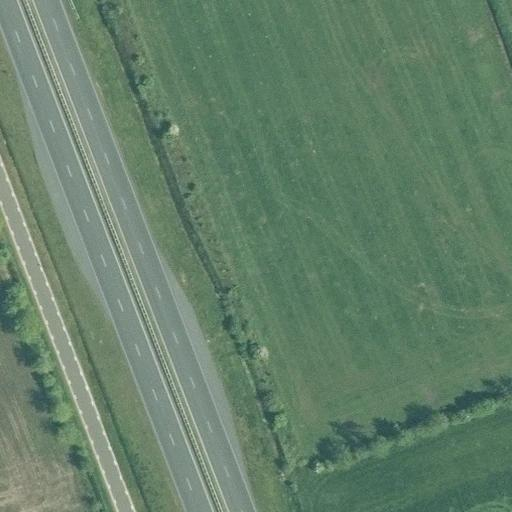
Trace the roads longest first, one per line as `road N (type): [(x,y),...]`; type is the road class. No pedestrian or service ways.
road 1 (trunk): [(242,511),(44,0)]
road 2 (trunk): [(2,0),(199,511)]
road 3 (unclassified): [(126,511),(0,179)]
